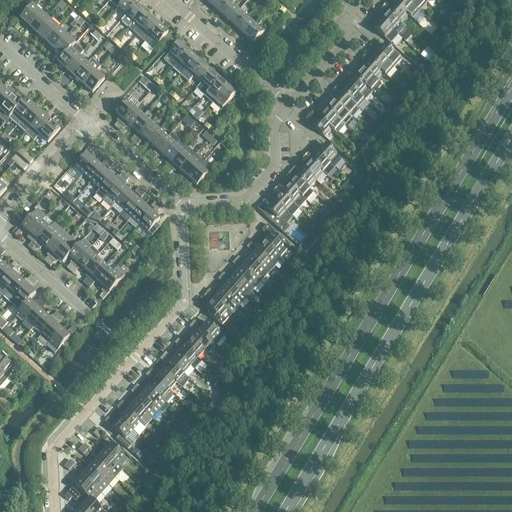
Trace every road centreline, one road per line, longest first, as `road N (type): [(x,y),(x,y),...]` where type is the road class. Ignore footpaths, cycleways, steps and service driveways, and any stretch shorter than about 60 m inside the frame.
road 1 (trunk): [(511,86),(254,511)]
road 2 (trunk): [(287,511),(511,141)]
road 3 (residential): [(55,511),(53,449),(182,306),(178,204)]
road 4 (residential): [(178,204),(246,201),(276,165),(275,124),(288,106)]
road 5 (residential): [(288,106),(173,0)]
road 6 (residential): [(359,0),(349,11),(346,44),(288,106)]
road 7 (residential): [(87,125),(0,223)]
road 8 (residential): [(178,204),(87,125)]
